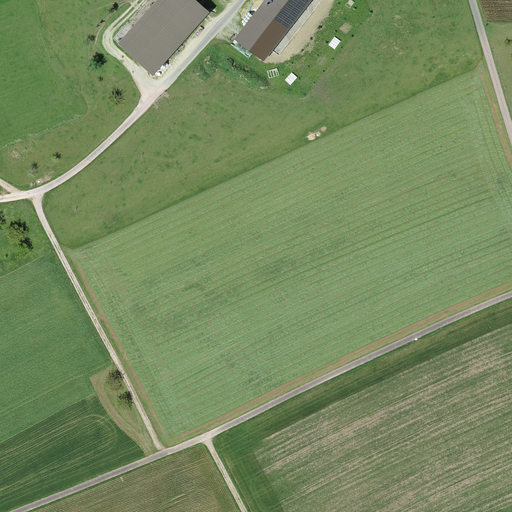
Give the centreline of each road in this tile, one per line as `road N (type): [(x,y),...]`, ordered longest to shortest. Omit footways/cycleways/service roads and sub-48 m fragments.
road 1 (track): [(20,511),(207,437),(511,295)]
road 2 (track): [(20,197),(61,182),(100,152),(242,0)]
road 3 (track): [(40,191),(41,212),(165,454)]
road 4 (track): [(473,0),(511,137)]
